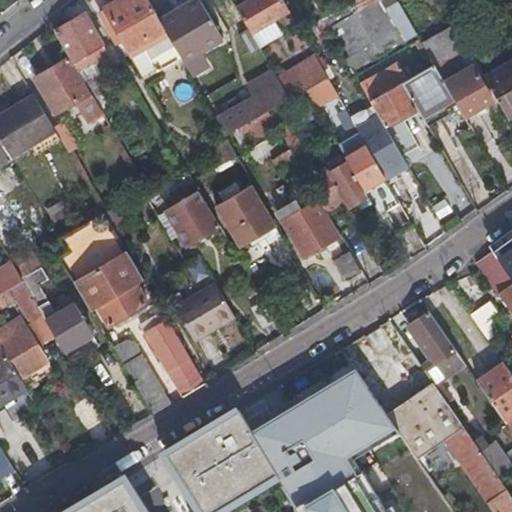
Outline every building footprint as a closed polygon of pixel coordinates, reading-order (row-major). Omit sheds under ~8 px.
[(155,9),(149,0),(121,0),(106,9),(132,54),(145,47),(158,71),(182,57),(162,21),(155,9)] [(199,0),(162,21),(182,57),(184,60),(198,52),(223,38),(201,0),(199,0)] [(252,0),(253,2),(238,10),(251,32),(288,11),(281,0),(252,0)] [(353,0),(354,2),(324,20),(330,31),(334,29),(350,59),(356,55),(363,66),(402,43),(378,0),(353,0)] [(416,36),(395,0),(378,0),(402,43),(416,36)] [(85,15),(56,32),(71,58),(73,62),(103,45),(85,15)] [(434,48),(426,52),(434,66),(442,61),(434,48)] [(184,60),(192,74),(207,66),(198,52),(184,60)] [(327,80),(314,57),(294,69),(307,91),(327,80)] [(73,62),(71,58),(36,78),(57,114),(91,93),(85,82),(73,62)] [(494,92),(509,120),(511,118),(511,63),(486,78),(494,92)] [(401,84),(408,81),(399,66),(377,78),(386,93),(401,84)] [(417,110),(427,127),(449,115),(446,109),(456,104),(443,83),(434,66),(408,81),(401,84),(417,110)] [(456,104),(460,111),(488,95),(478,77),(476,78),(470,68),(443,83),(456,104)] [(217,118),(228,136),(241,128),(269,112),(278,107),(290,100),(273,70),(251,83),(257,96),(217,118)] [(91,93),(94,99),(108,92),(98,75),(85,82),(91,93)] [(363,87),(371,102),(386,93),(377,78),(363,87)] [(316,107),(336,95),(327,80),(307,91),(316,107)] [(371,102),(386,128),(417,110),(401,84),(386,93),(371,102)] [(0,115),(0,135),(13,158),(57,132),(53,126),(35,96),(0,115)] [(308,161),(278,107),(269,112),(278,127),(291,151),(300,166),(308,161)] [(278,127),(269,112),(241,128),(250,143),(278,127)] [(368,196),(380,218),(401,206),(362,141),(347,115),(340,119),(358,150),(345,157),(348,162),(368,196)] [(65,120),(53,126),(57,132),(65,146),(76,139),(65,120)] [(0,135),(0,165),(13,158),(0,135)] [(305,174),(300,166),(291,151),(274,162),(282,177),(288,173),(301,196),(313,189),(305,174)] [(349,207),(368,196),(348,162),(332,171),(329,166),(323,169),(320,165),(305,174),(313,189),(327,212),(345,201),(349,207)] [(195,185),(194,183),(189,175),(163,191),(170,202),(195,185)] [(240,247),(274,227),(250,186),(238,193),(234,186),(219,195),(222,202),(215,206),(240,247)] [(303,256),(337,237),(312,192),(306,196),(312,205),(304,210),(297,200),(278,211),(303,256)] [(187,245),(219,227),(199,193),(168,211),(187,245)] [(61,258),(92,310),(99,306),(111,325),(147,304),(136,285),(143,281),(111,225),(104,213),(62,240),(69,252),(61,258)] [(511,229),(489,246),(493,250),(511,236),(511,229)] [(511,236),(493,250),(511,277),(511,236)] [(23,281),(42,269),(28,245),(8,256),(12,262),(23,281)] [(474,264),(480,271),(511,316),(511,277),(493,250),(474,264)] [(346,281),(362,273),(349,251),(334,260),(346,281)] [(0,294),(23,281),(12,262),(0,269),(0,294)] [(55,337),(64,353),(93,335),(75,304),(56,314),(41,286),(49,281),(42,269),(23,281),(27,288),(43,315),(55,337)] [(23,281),(0,294),(0,310),(17,300),(31,323),(43,315),(27,288),(23,281)] [(194,342),(236,319),(216,284),(173,308),(194,342)] [(489,302),(471,315),(487,338),(506,325),(489,302)] [(437,363),(426,372),(434,384),(465,362),(431,313),(412,326),(437,363)] [(182,398),(203,385),(162,314),(140,327),(166,373),(168,374),(182,398)] [(38,347),(55,337),(43,315),(31,323),(26,326),(38,347)] [(0,328),(0,341),(10,336),(4,326),(0,328)] [(0,341),(0,345),(19,378),(47,363),(38,347),(26,326),(10,336),(0,341)] [(0,404),(25,390),(19,378),(0,345),(0,404)] [(120,360),(151,416),(171,404),(139,349),(120,360)] [(511,374),(509,369),(504,363),(478,381),(507,421),(511,417),(511,374)] [(511,511),(511,496),(499,477),(483,455),(463,427),(444,440),(493,511),(511,511)] [(511,468),(511,450),(504,455),(496,445),(483,455),(499,477),(511,468)] [(0,479),(15,471),(0,446),(0,479)] [(114,486),(69,511),(143,511),(126,485),(115,492),(114,486)]
